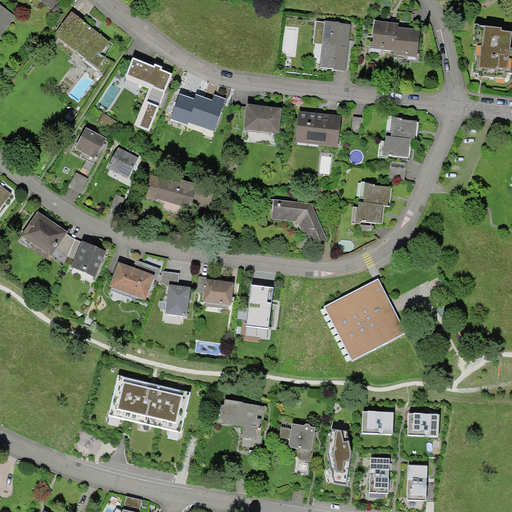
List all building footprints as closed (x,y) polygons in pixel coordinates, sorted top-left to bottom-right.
[(61,0),(39,0),(53,11),(61,0)] [(398,1),(396,0),(377,0),(374,5),(390,15),(398,1)] [(0,37),(16,18),(0,4),(0,37)] [(413,13),(398,13),(397,24),(412,24),(413,13)] [(113,44),(72,14),(57,35),(99,70),(113,44)] [(401,25),(377,22),(374,49),(396,52),(396,56),(419,59),(422,32),(401,29),(401,25)] [(352,26),(317,23),(316,45),(323,45),(321,68),(348,71),(352,26)] [(505,30),(477,27),(475,46),(480,47),(476,76),(509,80),(510,76),(511,76),(511,34),(505,34),(505,30)] [(155,68),(136,60),(129,79),(153,88),(137,128),(151,133),(174,74),(163,70),(164,67),(157,64),(155,68)] [(172,119),(215,132),(226,98),(215,95),(214,98),(198,93),(196,100),(180,95),(172,119)] [(282,108),(247,104),(244,130),(279,134),(282,108)] [(119,123),(93,110),(88,120),(113,133),(119,123)] [(362,120),(299,112),(295,144),(340,149),(342,134),(360,136),(362,120)] [(407,118),(388,116),(386,133),(390,133),(387,137),(387,141),(381,140),(379,159),(388,160),(389,156),(411,159),(413,140),(418,141),(420,124),(406,122),(407,118)] [(107,138),(85,127),(75,148),(83,152),(80,157),(93,164),(107,138)] [(138,157),(118,146),(107,168),(127,178),(133,168),(138,157)] [(407,163),(392,162),(390,179),(406,181),(407,163)] [(88,178),(76,172),(68,187),(80,193),(88,178)] [(161,177),(151,174),(143,197),(163,203),(164,209),(177,213),(181,206),(211,204),(215,188),(162,174),(161,177)] [(394,187),(363,183),(361,199),(364,199),(363,203),(361,203),(360,209),(355,208),(353,222),(384,226),(386,207),(391,208),(394,187)] [(0,207),(11,194),(0,184),(0,207)] [(125,199),(115,194),(108,209),(118,214),(125,199)] [(314,205),(267,199),(268,219),(298,222),(309,247),(328,240),(314,205)] [(68,232),(38,211),(21,235),(51,256),(56,249),(67,234),(68,232)] [(75,239),(67,234),(56,249),(67,257),(75,239)] [(82,242),(75,239),(67,257),(74,259),(82,242)] [(106,251),(82,241),(82,242),(74,259),(71,266),(95,277),(106,251)] [(136,260),(133,267),(155,275),(153,279),(156,280),(160,268),(136,260)] [(133,267),(118,262),(109,286),(146,299),(153,279),(155,275),(133,267)] [(180,273),(163,271),(158,285),(168,286),(169,284),(178,285),(180,273)] [(206,277),(199,276),(197,292),(204,293),(206,279),(206,277)] [(234,282),(206,279),(204,293),(203,302),(231,305),(234,282)] [(376,281),(324,308),(352,366),(406,332),(376,281)] [(178,285),(169,284),(168,286),(165,313),(187,316),(191,287),(178,285)] [(274,287),(251,285),(246,325),(269,328),(274,287)] [(189,391),(119,374),(109,414),(179,431),(189,391)] [(224,405),(220,404),(217,422),(244,426),(242,438),(250,439),(250,437),(255,438),(256,429),(259,429),(261,418),(258,418),(259,412),(259,413),(260,405),(243,403),(243,402),(225,399),(224,405)] [(394,412),(363,410),(362,433),(393,434),(394,412)] [(440,414),(410,413),(409,435),(439,436),(440,414)] [(304,425),(292,423),(291,429),(281,427),(279,437),(290,438),(289,444),(291,447),(297,448),(298,450),(297,457),(299,460),(312,461),(316,432),(315,432),(315,427),(311,426),(309,424),(306,424),(304,425)] [(346,431),(331,429),(328,453),(335,481),(346,483),(351,451),(346,431)] [(390,458),(371,457),(370,492),(388,492),(390,458)] [(427,465),(409,464),(407,499),(425,500),(427,465)]
